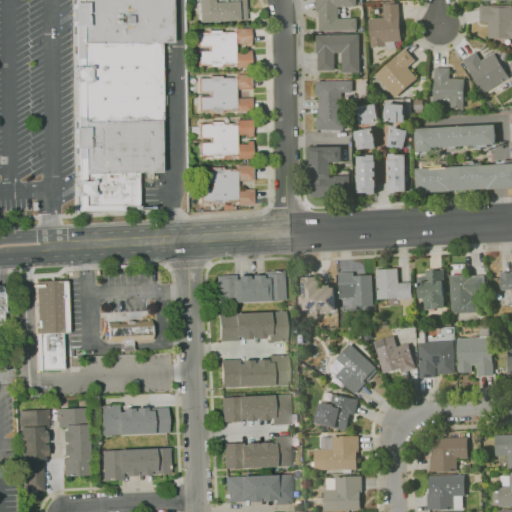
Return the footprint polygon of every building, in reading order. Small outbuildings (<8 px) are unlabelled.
[(170,0),(171,42),(160,43),(161,120),(157,120),(158,172),(136,172),(136,205),(122,205),(122,210),(76,210),(73,0),(170,0)] [(243,0),(224,0),(224,1),(212,2),(212,0),(196,0),(197,22),(244,20),(243,0)] [(316,0),(317,31),(357,30),(357,18),(338,18),(338,6),(355,6),(354,0),(316,0)] [(371,47),(385,46),(385,41),(400,40),(399,3),(383,4),(383,17),(369,18),(371,47)] [(487,38),(511,37),(511,6),(480,6),(480,22),(488,23),(487,38)] [(250,66),(250,48),(249,48),(249,28),(233,28),(233,31),(197,31),(197,46),(207,46),(207,51),(198,51),(198,66),(250,66)] [(334,70),(334,52),(342,52),(342,72),(360,72),(359,34),(316,34),(317,70),(334,70)] [(374,75),(395,97),(417,77),(408,67),(415,59),(404,47),(374,75)] [(480,59),(476,52),(463,58),(479,92),(508,79),(495,52),(480,59)] [(463,106),(464,78),(449,78),(449,68),(434,67),(433,106),(463,106)] [(197,79),(208,78),(208,75),(219,75),(220,78),(232,77),(232,73),(251,72),(251,89),(235,90),(235,97),(251,96),(251,112),(234,113),(234,109),(220,109),(220,112),(208,113),(208,109),(198,109),(198,97),(209,97),(209,89),(198,89),(197,79)] [(315,80),(353,80),(353,92),(342,92),(342,129),(316,129),(316,115),(319,115),(318,95),(315,95),(315,80)] [(404,121),(405,104),(385,103),(385,121),(404,121)] [(357,106),(359,124),(378,121),(377,104),(357,106)] [(197,123),(209,123),(209,121),(220,121),(220,123),(234,123),(234,118),(251,118),(251,138),(245,138),(245,134),(235,134),(236,143),(245,143),(245,140),(251,139),(251,158),(236,159),(235,153),(199,153),(199,142),(208,142),(208,137),(197,137),(197,123)] [(415,127),(416,151),(437,151),(437,146),(496,144),(495,124),(415,127)] [(387,145),(404,149),(408,130),(391,126),(387,145)] [(376,146),(372,127),(353,131),(357,150),(376,146)] [(309,146),(341,146),(342,162),(331,162),(331,175),(349,175),(349,195),(311,196),(309,146)] [(406,154),(388,154),(388,192),(406,191),(406,154)] [(357,193),(376,193),(375,155),(356,155),(357,193)] [(511,163),(416,167),(417,191),(511,187),(511,163)] [(197,169),(208,169),(208,166),(220,166),(220,169),(235,168),(235,166),(250,165),(250,179),(236,180),(236,190),(252,189),(253,204),(235,204),(235,200),(221,200),(221,203),(210,203),(210,201),(198,201),(198,187),(209,187),(209,183),(197,183),(197,169)] [(389,306),(388,298),(379,299),(377,268),(400,267),(400,282),(413,282),(414,298),(400,299),(400,306),(389,306)] [(214,275),(235,273),(235,275),(247,274),(248,278),(250,278),(250,274),(262,274),(262,270),(282,269),(283,299),(216,302),(214,275)] [(424,309),(444,308),(443,269),(424,269),(425,276),(417,276),(418,299),(424,299),(424,309)] [(511,289),(502,290),(501,272),(511,271),(511,289)] [(353,306),(352,299),(354,298),(354,297),(341,297),(340,272),(355,272),(355,275),(373,274),(375,305),(353,306)] [(453,313),(452,275),(473,274),(473,275),(486,275),(487,294),(474,294),(474,298),(481,298),(481,312),(453,313)] [(305,309),(305,303),(303,303),(302,295),(305,295),(304,277),(319,276),(319,279),(322,279),(322,285),(331,285),(332,287),(335,287),(336,310),(325,310),(325,309),(305,309)] [(37,280),(70,278),(75,371),(42,373),(37,280)] [(284,311),(217,313),(218,340),(251,339),(252,341),(285,340),(284,311)] [(105,315),(106,342),(157,341),(156,313),(105,315)] [(479,376),(478,364),(473,365),(473,372),(460,373),(458,338),(481,337),(480,324),(491,324),(492,337),(493,337),(495,375),(479,376)] [(367,340),(363,329),(371,326),(374,338),(367,340)] [(421,377),(420,343),(419,343),(419,337),(421,337),(421,327),(425,327),(426,342),(455,341),(456,373),(439,374),(439,366),(437,366),(437,377),(421,377)] [(385,373),(375,341),(395,335),(398,346),(410,343),(418,368),(403,373),(402,368),(385,373)] [(329,368),(338,359),(337,358),(351,343),(377,367),(377,368),(379,370),(369,380),(367,379),(366,380),(368,381),(357,393),(329,368)] [(219,360),(220,386),(287,384),(286,354),(268,354),(268,359),(219,360)] [(347,384),(344,388),(333,381),(336,377),(347,384)] [(348,430),(315,422),(320,402),(324,403),(325,402),(331,404),(334,393),(360,399),(356,414),(352,413),(348,430)] [(220,396),(221,422),(269,420),(270,425),(289,424),(287,394),(220,396)] [(167,433),(166,407),(118,408),(117,405),(99,405),(100,435),(167,433)] [(62,476),(88,475),(86,407),(56,408),(56,426),(61,426),(62,476)] [(46,409),(18,409),(20,494),(43,494),(42,452),(47,452),(46,409)] [(511,467),(509,467),(509,455),(497,455),(496,435),(511,434),(511,467)] [(352,473),(345,473),(345,469),(316,469),(316,449),(322,449),(322,437),(333,437),(333,435),(360,435),(360,451),(358,451),(358,469),(352,469),(352,473)] [(289,436),(271,436),(271,442),(222,443),(223,468),(290,466),(289,436)] [(440,472),(440,471),(432,471),(431,455),(434,455),(433,438),(469,437),(470,458),(458,458),(459,471),(443,471),(443,472),(440,472)] [(100,450),(101,477),(169,475),(169,448),(100,450)] [(511,506),(500,506),(500,485),(502,485),(502,475),(511,475),(511,472),(511,471),(511,506)] [(223,476),(224,502),(273,501),(273,504),(292,503),(292,474),(223,476)] [(326,510),(325,489),(328,489),(327,478),(336,477),(336,476),(363,475),(363,492),(361,492),(362,509),(326,510)] [(429,509),(428,493),(431,493),(430,476),(466,475),(467,496),(464,496),(464,509),(454,509),(429,509)]
